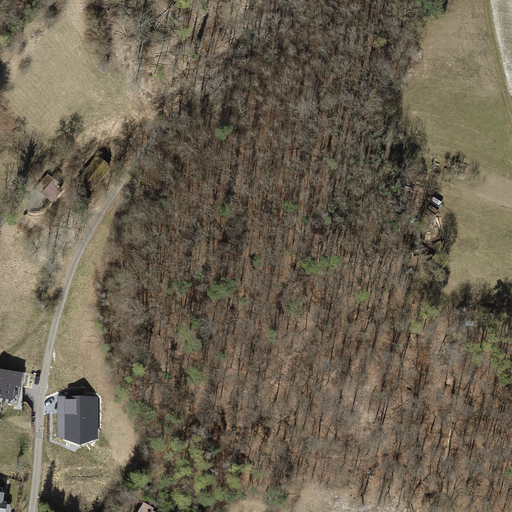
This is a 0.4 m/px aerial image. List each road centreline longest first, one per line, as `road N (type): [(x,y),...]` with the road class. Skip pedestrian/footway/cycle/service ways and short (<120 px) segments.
road 1 (track): [(43,392),(77,258),(152,144)]
road 2 (track): [(293,0),(152,144)]
road 3 (residential): [(35,511),(43,392)]
